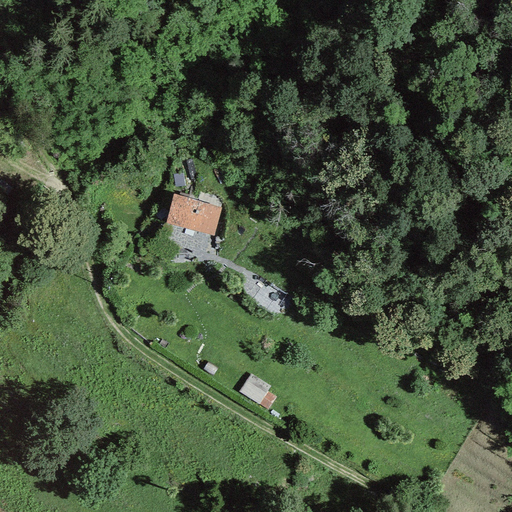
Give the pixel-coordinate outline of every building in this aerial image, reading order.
[(184,186),(182,173),(173,175),(175,188),(184,186)] [(223,194),(191,185),(188,196),(180,193),(179,195),(219,207),(223,194)] [(179,195),(173,194),(166,223),(213,236),(221,208),(219,207),(179,195)] [(250,373),(238,392),(258,405),(259,404),(267,391),(270,386),(250,373)] [(267,391),(259,404),(267,409),(275,397),(267,391)]
